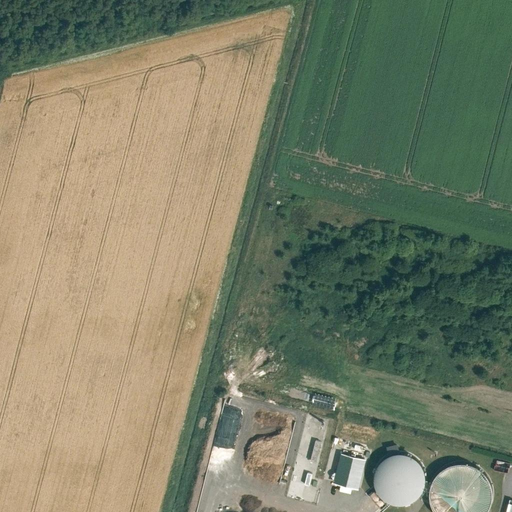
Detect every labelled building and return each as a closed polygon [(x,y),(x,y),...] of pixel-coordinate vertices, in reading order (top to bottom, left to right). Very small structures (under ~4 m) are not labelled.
[(314,439),(309,459),(317,462),(322,441),(314,439)] [(421,485),(424,478),(424,469),(421,462),(417,455),(410,450),(402,448),(394,448),(386,452),(380,457),(376,464),(374,472),(375,480),(379,488),(385,493),(392,497),(401,498),(409,496),(416,492),(421,485)] [(351,486),(358,488),(364,457),(338,452),(332,482),(340,484),(339,490),(350,492),(351,486)] [(481,511),(487,504),(491,493),(490,483),(486,473),(479,465),(470,460),(459,458),(449,460),(439,465),(433,474),(429,483),(429,494),(432,503),(437,511),(438,511),(481,511)] [(310,484),(312,473),(307,472),(304,483),(310,484)]
